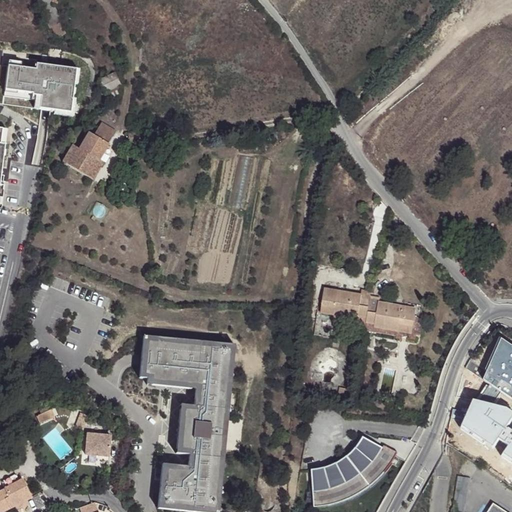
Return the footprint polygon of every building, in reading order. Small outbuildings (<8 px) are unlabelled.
[(34,0),(49,25),(58,20),(46,0),(34,0)] [(52,27),(57,38),(62,36),(63,39),(67,38),(59,24),(52,27)] [(5,66),(3,89),(15,91),(14,98),(30,100),(30,96),(38,97),(37,109),(52,111),(63,113),(64,104),(69,105),(70,99),(73,99),(75,84),(72,84),(65,83),(66,72),(49,70),(49,66),(40,65),(40,71),(33,70),(34,64),(19,62),(18,68),(5,66)] [(72,84),(75,84),(77,70),(49,66),(49,70),(66,72),(65,83),(72,84)] [(105,93),(117,87),(119,86),(114,75),(100,81),(105,93)] [(119,93),(117,87),(105,93),(108,98),(119,93)] [(15,91),(3,89),(2,97),(14,98),(15,91)] [(30,96),(30,100),(32,101),(32,109),(37,109),(38,97),(30,96)] [(71,117),(73,99),(70,99),(69,105),(64,104),(63,113),(52,111),(52,114),(71,117)] [(95,133),(93,136),(107,144),(114,133),(100,124),(95,133)] [(107,144),(93,136),(90,134),(89,133),(78,150),(72,146),(61,162),(64,163),(67,165),(91,180),(101,164),(97,161),(107,144)] [(126,134),(127,144),(140,142),(139,134),(126,134)] [(155,161),(155,153),(145,154),(145,161),(155,161)] [(362,297),(326,290),(323,307),(335,310),(334,317),(358,321),(359,318),(368,320),(367,324),(375,326),(374,329),(398,333),(399,333),(401,325),(414,328),(416,319),(417,312),(380,305),(381,300),(371,298),(372,293),(363,292),(362,297)] [(335,310),(323,307),(321,315),(334,317),(335,310)] [(423,337),(424,322),(420,321),(420,320),(416,319),(414,328),(413,336),(417,336),(422,337),(423,337)] [(413,336),(414,328),(401,325),(399,333),(413,336)] [(417,336),(413,336),(399,333),(398,333),(397,341),(402,342),(403,337),(410,338),(409,341),(416,342),(417,341),(417,336)] [(511,345),(501,338),(484,379),(511,398),(511,345)] [(203,345),(147,339),(147,342),(147,343),(154,344),(154,342),(163,343),(163,345),(170,346),(170,344),(179,345),(179,346),(186,347),(186,346),(195,346),(195,348),(202,349),(202,347),(203,345)] [(147,342),(142,341),(138,381),(147,382),(146,385),(151,386),(155,386),(155,385),(187,388),(186,389),(190,389),(195,390),(193,409),(182,408),(182,412),(180,425),(186,425),(185,440),(179,440),(178,452),(177,457),(188,458),(187,470),(187,472),(161,470),(157,509),(182,511),(215,511),(221,457),(221,452),(206,451),(206,443),(210,443),(211,443),(215,442),(216,441),(218,437),(218,434),(218,432),(217,430),(214,428),(212,427),(208,427),(209,419),(224,421),(225,416),(223,416),(223,413),(225,413),(226,404),(224,404),(224,401),(226,401),(231,352),(231,348),(207,345),(207,348),(202,347),(202,349),(195,348),(195,346),(186,346),(186,347),(179,346),(179,345),(170,344),(170,346),(163,345),(163,343),(154,342),(154,344),(147,343),(147,342)] [(227,416),(233,352),(231,352),(226,401),(224,401),(224,404),(226,404),(225,413),(223,413),(223,416),(225,416),(227,416)] [(350,402),(353,392),(341,389),(339,400),(350,402)] [(511,411),(508,409),(475,401),(462,429),(493,450),(500,440),(510,447),(503,458),(511,464),(511,432),(508,429),(511,421),(511,411)] [(36,418),(39,425),(54,418),(51,411),(36,418)] [(179,412),(175,452),(178,452),(179,440),(185,440),(186,425),(180,425),(182,412),(179,412)] [(107,459),(110,438),(86,436),(84,457),(107,459)] [(322,472),(311,474),(319,510),(330,509),(342,505),(349,502),(359,497),(368,490),(376,483),(385,474),(390,466),(397,455),(384,448),(382,450),(363,441),(357,449),(350,456),(344,461),(336,466),(328,470),(322,472)] [(218,511),(223,457),(221,457),(215,511),(218,511)] [(0,511),(6,511),(31,500),(22,482),(24,481),(22,478),(17,480),(15,476),(0,484),(3,491),(0,493),(0,511)] [(464,511),(470,479),(458,477),(451,511),(464,511)]
